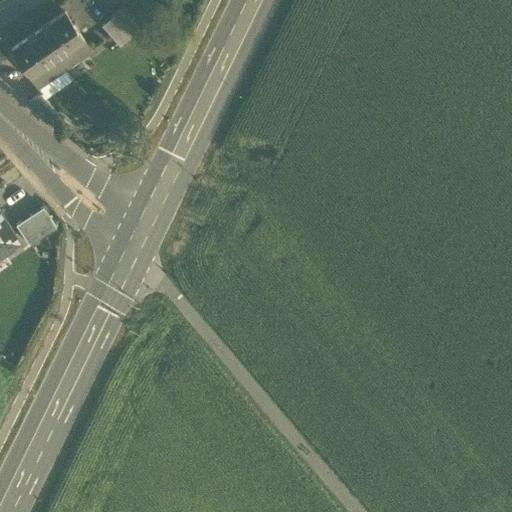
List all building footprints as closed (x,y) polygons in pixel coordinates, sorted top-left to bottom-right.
[(100,25),(118,45),(138,29),(120,8),(100,25)] [(38,30),(64,67),(78,58),(72,49),(82,42),(88,51),(91,49),(64,11),(38,30)] [(64,67),(38,30),(12,48),(31,76),(43,67),(50,76),(64,67)] [(72,49),(78,58),(88,51),(82,42),(72,49)] [(43,67),(31,76),(37,85),(50,76),(43,67)] [(71,78),(64,67),(50,76),(37,85),(45,96),(71,78)] [(29,101),(45,121),(57,112),(40,91),(29,101)] [(42,205),(15,222),(29,243),(55,225),(42,205)] [(0,209),(0,248),(2,248),(18,237),(0,209)] [(0,270),(12,263),(2,248),(0,248),(0,270)]
